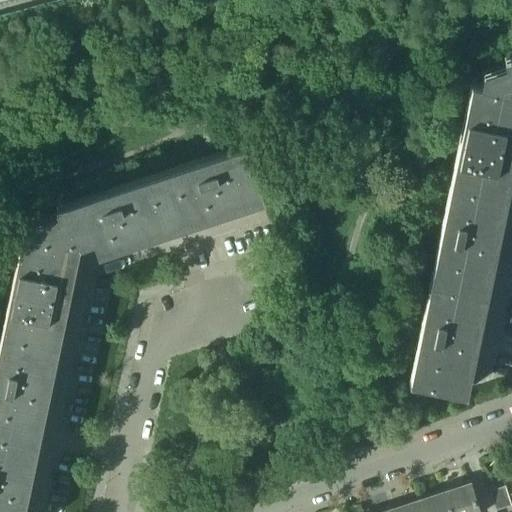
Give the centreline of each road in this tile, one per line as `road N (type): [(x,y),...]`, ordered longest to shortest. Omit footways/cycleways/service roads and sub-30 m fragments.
road 1 (residential): [(249,511),(511,425)]
road 2 (residential): [(125,511),(165,328),(244,305)]
